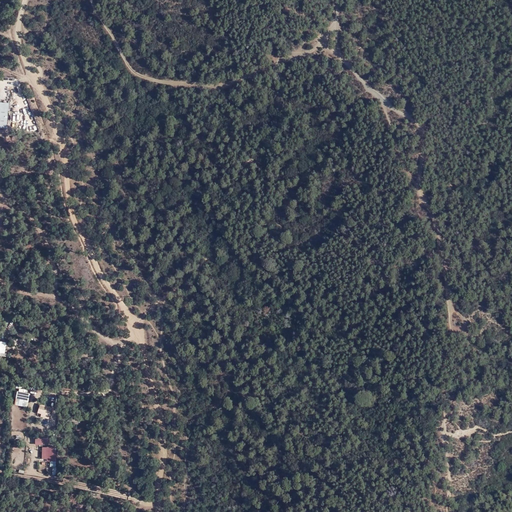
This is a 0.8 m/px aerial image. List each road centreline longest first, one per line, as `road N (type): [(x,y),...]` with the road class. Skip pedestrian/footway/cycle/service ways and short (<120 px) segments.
road 1 (track): [(161,511),(165,436),(156,390),(136,318),(97,268),(74,206),(68,158),(23,44),(25,0)]
road 2 (track): [(94,0),(129,64),(174,82),(223,81),(326,44),(341,0)]
road 3 (track): [(326,44),(419,124),(419,186),(442,250),(450,321)]
road 4 (unknown): [(32,389),(109,370),(123,301)]
